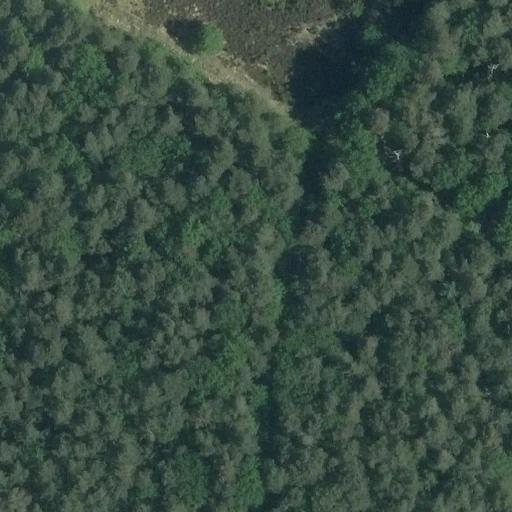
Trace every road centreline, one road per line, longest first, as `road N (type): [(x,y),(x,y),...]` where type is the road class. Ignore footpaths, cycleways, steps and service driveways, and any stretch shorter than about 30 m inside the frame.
road 1 (track): [(329,136),(251,511)]
road 2 (track): [(329,136),(81,0)]
road 3 (track): [(511,240),(329,136)]
road 4 (track): [(437,0),(329,136)]
